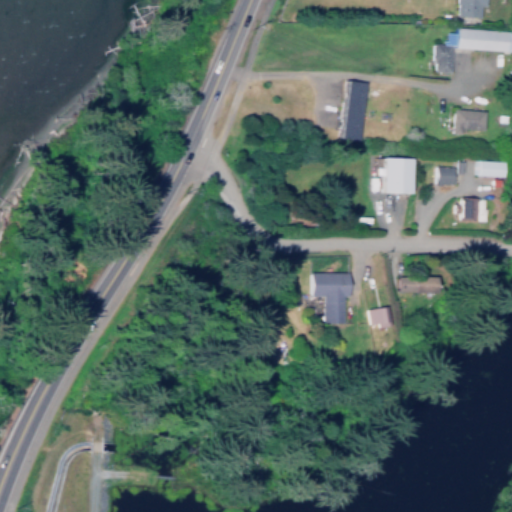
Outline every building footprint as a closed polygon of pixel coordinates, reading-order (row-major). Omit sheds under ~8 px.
[(449,0),(448,15),(477,16),(477,0),(449,0)] [(507,49),(507,29),(447,27),(447,47),(507,49)] [(425,71),(444,71),(446,32),(438,32),(438,43),(426,43),(425,71)] [(332,137),(353,140),(359,81),(338,78),(332,137)] [(477,128),(477,109),(445,108),(445,133),(453,133),(453,128),(477,128)] [(403,191),(403,157),(373,156),(372,191),(403,191)] [(495,175),(495,159),(467,160),(467,175),(495,175)] [(449,166),(428,165),(428,183),(448,183),(449,166)] [(477,219),(478,197),(451,197),(450,219),(477,219)] [(340,271),(302,271),(302,295),(316,295),(315,323),(336,323),(336,294),(340,294),(340,271)] [(428,276),(389,275),(389,290),(427,291),(428,276)] [(380,321),(378,305),(359,307),(361,323),(380,321)]
